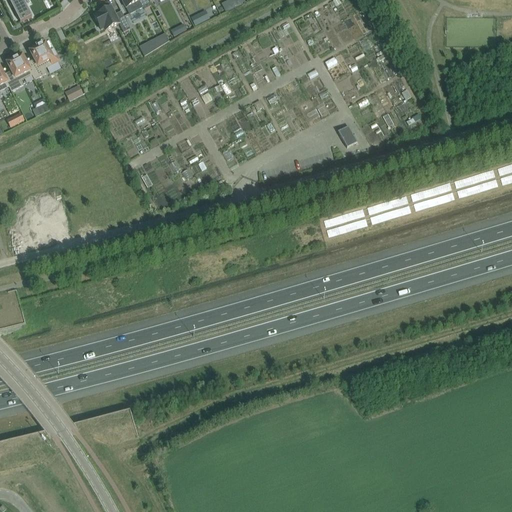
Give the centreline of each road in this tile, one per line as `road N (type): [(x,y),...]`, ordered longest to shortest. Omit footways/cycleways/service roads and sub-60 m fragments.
road 1 (motorway): [(511,229),(0,374)]
road 2 (unclassified): [(511,119),(0,264)]
road 3 (motorway): [(0,402),(511,258)]
road 4 (unclassified): [(110,511),(61,431),(0,357)]
